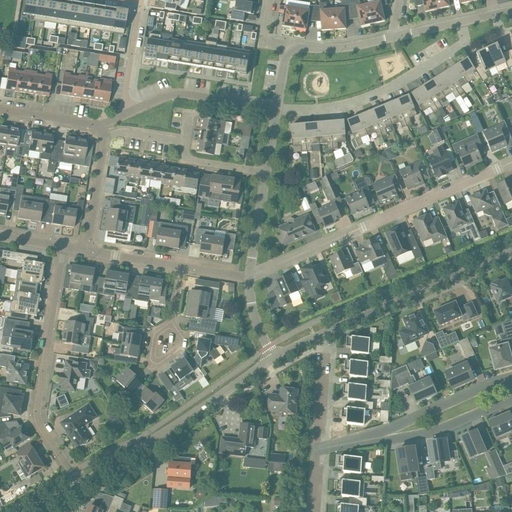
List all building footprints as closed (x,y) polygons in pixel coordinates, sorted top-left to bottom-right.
[(24,0),(23,14),(34,16),(33,20),(33,21),(36,0),(24,0)] [(36,0),(33,21),(45,22),(48,0),(36,0)] [(56,0),(48,0),(45,22),(56,24),(60,0),(56,0)] [(60,0),(56,24),(67,26),(71,2),(60,0)] [(180,7),(182,0),(158,0),(166,3),(165,9),(176,11),(176,10),(177,6),(180,7)] [(338,10),(332,10),(334,30),(346,29),(345,17),(352,16),(349,0),(348,0),(342,1),(338,10)] [(361,27),(373,24),(368,5),(362,6),(357,0),(349,0),(352,16),(359,15),(361,27)] [(368,5),(373,24),(385,21),(381,7),(387,5),(386,1),(385,0),(373,0),(375,3),(368,5)] [(437,9),(434,0),(422,0),(425,12),(437,9)] [(434,0),(437,9),(449,7),(447,0),(434,0)] [(71,2),(67,26),(78,28),(82,4),(71,2)] [(247,4),(236,2),(235,10),(232,9),(232,15),(228,14),(227,19),(244,22),(245,14),(254,15),(255,6),(252,6),(253,5),(247,4)] [(315,6),(315,17),(315,19),(321,19),(322,31),(334,30),(332,10),(327,10),(326,3),(320,3),(320,6),(315,6)] [(82,4),(78,28),(89,29),(93,6),(82,4)] [(93,6),(89,29),(100,31),(104,8),(93,6)] [(315,19),(315,17),(315,6),(310,6),(309,10),(297,9),(294,28),(306,30),(308,18),(315,19)] [(282,26),(294,28),(297,9),(286,7),(282,26)] [(104,8),(100,31),(112,33),(115,9),(104,8)] [(115,9),(112,33),(123,35),(127,11),(115,9)] [(145,38),(143,47),(147,47),(146,51),(145,59),(157,61),(161,36),(152,34),(149,34),(149,39),(145,38)] [(161,36),(157,61),(168,62),(172,39),(172,36),(161,34),(161,36)] [(172,39),(168,62),(179,64),(183,41),(172,39)] [(183,41),(179,64),(190,66),(194,42),(183,41)] [(216,45),(217,43),(206,41),(205,44),(201,68),(212,70),(216,45)] [(194,42),(190,66),(201,68),(205,44),(194,42)] [(227,48),(227,47),(216,45),(212,70),(224,71),(227,48)] [(487,49),(494,65),(495,68),(506,63),(508,68),(511,66),(511,60),(510,54),(503,57),(498,47),(495,45),(487,49)] [(227,48),(224,71),(235,73),(238,50),(227,48)] [(482,66),(475,70),(483,82),(488,79),(491,77),(491,75),(492,76),(498,73),(495,68),(494,65),(487,49),(479,53),(476,54),(478,56),(482,66)] [(238,50),(235,73),(246,75),(250,51),(238,50)] [(115,58),(100,55),(99,60),(115,63),(115,58)] [(468,58),(456,66),(468,83),(475,79),(478,85),(483,82),(475,70),(468,58)] [(468,83),(456,66),(445,73),(460,96),(462,99),(466,96),(461,88),(468,83)] [(5,90),(16,92),(19,72),(15,71),(15,69),(9,68),(7,80),(5,90)] [(16,92),(27,94),(30,72),(24,70),(23,72),(19,72),(16,92)] [(30,72),(27,94),(37,95),(41,75),(36,75),(37,73),(30,72)] [(74,77),(70,76),(70,74),(63,73),(60,95),(71,97),(74,77)] [(460,96),(445,73),(434,80),(445,98),(452,93),(456,99),(460,96)] [(45,76),(41,75),(37,95),(48,97),(52,75),(45,74),(45,76)] [(71,97),(81,99),(85,76),(78,75),(78,77),(74,77),(71,97)] [(81,99),(92,100),(95,80),(91,79),(91,77),(85,76),(81,99)] [(99,81),(95,80),(92,100),(108,103),(111,84),(112,81),(106,80),(100,79),(99,81)] [(445,98),(434,80),(423,87),(438,110),(442,108),(439,102),(445,98)] [(415,92),(411,94),(423,112),(430,107),(433,113),(438,110),(423,87),(415,92)] [(397,101),(407,127),(412,125),(409,119),(417,115),(409,97),(409,96),(405,98),(397,101)] [(466,98),(463,100),(468,108),(471,106),(466,98)] [(493,99),(485,103),(487,107),(495,103),(493,99)] [(397,101),(384,106),(392,126),(400,122),(402,129),(404,133),(409,131),(407,127),(397,101)] [(392,126),(384,106),(372,111),(383,137),(387,135),(385,129),(392,126)] [(372,111),(360,116),(360,117),(368,136),(375,133),(378,139),(383,137),(372,111)] [(360,117),(360,116),(347,121),(358,147),(363,145),(360,139),(368,136),(360,117)] [(200,130),(218,133),(224,134),(226,122),(202,118),(200,130)] [(245,120),(245,121),(247,126),(252,126),(253,119),(245,118),(245,120)] [(344,122),(344,121),(331,122),(333,150),(338,150),(338,143),(346,142),(344,122)] [(331,122),(318,123),(319,145),(327,144),(328,154),(333,154),(332,150),(333,150),(331,122)] [(313,124),(304,125),(307,152),(312,152),(311,145),(319,145),(318,123),(313,124)] [(507,146),(507,145),(504,138),(510,136),(505,123),(504,123),(504,124),(483,133),(491,153),(507,146)] [(0,146),(5,147),(9,127),(0,125),(0,146)] [(296,125),(291,126),(293,147),(301,146),(302,153),(307,152),(304,125),(296,125)] [(16,128),(9,127),(5,147),(4,156),(12,157),(15,155),(17,156),(16,162),(20,162),(21,156),(23,144),(17,143),(20,129),(16,128)] [(420,135),(428,132),(425,127),(418,130),(420,135)] [(445,140),(440,129),(433,132),(438,143),(445,140)] [(200,130),(198,141),(216,144),(222,145),(224,134),(218,133),(210,132),(200,130)] [(29,151),(39,152),(43,133),(32,131),(29,145),(23,144),(21,156),(28,157),(29,151)] [(39,152),(38,159),(49,161),(47,173),(53,174),(55,162),(56,157),(57,149),(51,148),(54,135),(43,133),(39,152)] [(55,162),(72,165),(77,138),(66,137),(63,150),(57,149),(55,162)] [(241,137),(240,148),(240,149),(245,149),(248,150),(250,138),(245,137),(241,137)] [(91,155),(85,154),(87,140),(77,138),(72,165),(89,168),(91,155)] [(485,154),(478,138),(465,144),(467,148),(458,152),(464,167),(470,165),(471,166),(482,161),(480,156),(485,154)] [(216,144),(198,141),(197,153),(214,156),(216,144)] [(392,148),(385,151),(389,160),(392,159),(395,153),(392,148)] [(443,152),(441,149),(434,152),(435,156),(428,159),(432,168),(436,177),(438,177),(438,178),(446,175),(445,173),(452,170),(448,161),(444,152),(443,152)] [(387,160),(384,153),(377,156),(380,163),(387,160)] [(350,154),(335,160),(336,169),(353,162),(353,160),(350,154)] [(116,175),(128,177),(131,159),(119,157),(119,162),(116,175)] [(142,161),(131,159),(128,177),(127,183),(138,184),(139,179),(142,161)] [(151,180),(153,163),(142,161),(139,179),(151,180)] [(426,168),(422,161),(399,171),(408,190),(414,188),(414,189),(421,186),(419,182),(429,178),(426,168)] [(151,180),(149,187),(160,189),(161,184),(161,182),(162,182),(164,167),(165,167),(165,165),(153,163),(151,180)] [(15,175),(18,175),(19,167),(16,167),(10,171),(10,174),(12,174),(15,175)] [(176,169),(165,167),(164,167),(162,182),(161,182),(161,184),(173,186),(176,169)] [(187,173),(187,171),(176,169),(173,186),(172,191),(184,193),(196,195),(199,175),(187,173)] [(212,177),(204,175),(202,175),(200,185),(198,197),(220,201),(221,195),(224,178),(213,176),(212,177)] [(402,190),(395,175),(388,178),(390,181),(374,188),(381,204),(397,196),(396,193),(402,190)] [(339,197),(329,176),(322,179),(332,201),(339,197)] [(231,203),(230,203),(237,204),(240,188),(241,181),(235,180),(224,178),(221,195),(220,201),(231,203)] [(370,192),(364,178),(353,183),(357,194),(346,199),(353,216),(369,208),(363,195),(370,192)] [(511,179),(497,186),(505,205),(511,202),(511,179)] [(119,196),(125,197),(125,192),(127,182),(121,181),(119,196)] [(16,191),(14,204),(13,208),(19,209),(17,219),(28,221),(28,220),(31,203),(32,197),(23,196),(24,187),(16,185),(16,191)] [(0,188),(0,215),(5,217),(8,203),(14,204),(16,191),(9,190),(0,188)] [(293,193),(296,200),(304,196),(301,189),(293,193)] [(487,194),(482,192),(470,197),(476,213),(482,211),(484,215),(490,217),(492,216),(493,219),(492,219),(498,233),(509,228),(499,203),(492,206),(487,194)] [(49,200),(47,214),(53,215),(51,224),(62,226),(65,209),(66,203),(67,196),(50,194),(49,200)] [(28,220),(28,221),(30,221),(30,223),(36,224),(37,222),(39,222),(41,213),(47,214),(49,200),(43,199),(37,198),(32,197),(31,203),(28,220)] [(71,210),(65,209),(62,226),(73,228),(75,218),(81,219),(80,221),(80,222),(84,202),(77,200),(77,206),(72,205),(71,210)] [(315,202),(309,205),(313,213),(317,222),(322,220),(325,228),(335,223),(334,221),(341,219),(334,204),(318,211),(315,202)] [(108,209),(106,220),(126,224),(132,225),(133,218),(134,214),(135,207),(128,207),(128,206),(119,205),(121,206),(120,211),(108,209)] [(452,205),(443,209),(447,217),(445,218),(449,227),(450,228),(451,227),(458,224),(459,226),(462,233),(465,232),(469,230),(474,243),(481,240),(478,233),(474,223),(468,226),(459,205),(453,207),(452,205)] [(429,215),(414,222),(423,242),(432,239),(434,243),(447,238),(439,218),(431,221),(429,215)] [(286,225),(279,228),(283,236),(279,237),(283,246),(315,232),(308,216),(295,221),(293,220),(291,219),(287,221),(286,223),(286,225)] [(106,220),(104,231),(117,233),(116,239),(114,239),(113,239),(128,241),(129,242),(130,235),(131,231),(125,230),(126,224),(106,220)] [(156,246),(167,248),(170,231),(171,225),(154,222),(153,228),(151,238),(152,238),(152,237),(152,235),(158,236),(156,246)] [(170,231),(167,248),(178,249),(180,240),(186,241),(185,243),(185,244),(186,244),(188,227),(171,225),(170,231)] [(409,245),(401,227),(386,234),(396,258),(411,251),(415,260),(422,257),(416,242),(409,245)] [(196,235),(195,245),(195,244),(196,242),(201,243),(200,253),(211,255),(214,232),(204,230),(197,229),(196,235)] [(485,230),(478,233),(481,240),(489,237),(485,230)] [(214,232),(211,255),(222,256),(223,247),(229,248),(229,250),(233,251),(236,235),(226,233),(225,233),(214,232)] [(365,247),(355,251),(360,260),(361,263),(370,259),(371,262),(374,269),(384,265),(386,269),(384,270),(388,281),(398,277),(388,253),(383,256),(379,248),(375,238),(363,244),(365,247)] [(23,271),(43,274),(44,271),(45,271),(46,271),(46,270),(47,269),(47,268),(46,267),(45,266),(45,264),(34,262),(35,256),(37,257),(38,257),(3,251),(2,257),(24,261),(23,271)] [(344,258),(342,253),(329,258),(337,275),(352,268),(356,276),(363,273),(358,263),(353,265),(349,256),(344,258)] [(81,285),(80,291),(86,292),(91,293),(97,294),(99,281),(93,280),(96,267),(85,265),(84,268),(81,285)] [(320,290),(319,287),(328,283),(320,265),(312,269),(311,266),(308,268),(302,270),(306,280),(301,283),(309,302),(320,297),(322,296),(320,290)] [(80,291),(81,285),(84,268),(73,266),(71,276),(66,275),(66,273),(66,272),(63,288),(80,291)] [(99,281),(97,294),(104,295),(114,297),(115,294),(119,271),(108,269),(106,282),(99,281)] [(42,285),(42,282),(45,280),(44,279),(43,277),(43,274),(23,271),(18,270),(17,280),(16,286),(20,287),(30,288),(31,283),(42,285)] [(119,271),(115,294),(126,296),(125,299),(128,299),(131,300),(134,286),(128,285),(130,273),(119,271)] [(291,275),(276,281),(281,293),(275,295),(274,293),(273,294),(272,293),(267,295),(268,304),(271,313),(279,310),(278,307),(280,306),(281,308),(291,303),(291,302),(300,297),(291,275)] [(152,279),(149,300),(160,301),(159,304),(166,306),(168,289),(168,290),(168,292),(162,291),(164,278),(153,276),(152,279)] [(134,286),(131,300),(138,301),(148,303),(149,300),(152,279),(150,279),(150,278),(144,277),(144,278),(141,278),(140,287),(134,286)] [(189,291),(187,304),(197,306),(208,307),(209,300),(217,302),(217,300),(219,290),(220,284),(206,281),(204,294),(193,292),(189,291)] [(511,290),(510,291),(506,281),(500,283),(499,282),(492,285),(493,286),(491,287),(495,295),(494,295),(496,301),(497,301),(498,303),(504,300),(508,309),(511,307),(511,290)] [(39,303),(41,301),(39,298),(40,296),(29,294),(30,288),(20,287),(16,286),(15,292),(13,302),(16,302),(38,306),(39,303)] [(16,302),(13,302),(11,302),(9,313),(5,312),(4,317),(27,320),(28,320),(27,320),(25,320),(26,315),(36,316),(37,314),(40,312),(38,309),(38,306),(16,302)] [(459,310),(456,302),(433,312),(440,327),(461,317),(463,322),(469,320),(470,320),(478,316),(472,303),(464,306),(464,308),(459,310)] [(187,304),(185,317),(188,317),(201,320),(200,331),(209,332),(210,327),(216,328),(217,322),(213,321),(214,316),(215,309),(208,307),(197,306),(187,304)] [(428,334),(419,314),(415,315),(415,314),(407,317),(408,319),(404,320),(408,329),(399,332),(405,345),(414,342),(413,340),(428,334)] [(64,332),(84,336),(89,336),(91,326),(93,326),(94,319),(91,319),(81,317),(80,324),(66,321),(64,332)] [(34,332),(19,330),(20,322),(6,319),(3,332),(9,333),(9,337),(12,338),(11,347),(21,348),(20,351),(30,352),(34,332)] [(154,327),(146,320),(145,328),(150,329),(154,327)] [(511,323),(511,320),(502,324),(504,335),(500,336),(501,342),(500,342),(499,343),(498,345),(498,346),(498,348),(490,350),(495,370),(511,365),(511,363),(506,341),(511,339),(511,323)] [(117,344),(122,345),(139,347),(143,346),(144,337),(131,335),(132,329),(135,329),(135,330),(135,329),(119,326),(118,333),(119,333),(117,344)] [(442,331),(435,335),(441,349),(451,345),(446,334),(444,335),(442,331)] [(84,336),(64,332),(62,343),(77,346),(76,352),(85,354),(88,354),(89,347),(82,346),(84,336)] [(216,336),(215,344),(228,346),(238,348),(239,340),(216,336)] [(346,338),(346,348),(353,348),(352,354),(368,355),(370,355),(371,339),(369,339),(346,338)] [(473,338),(468,340),(471,349),(476,346),(473,338)] [(211,341),(199,339),(197,351),(199,352),(198,354),(193,358),(200,368),(210,361),(208,358),(211,356),(214,361),(221,356),(216,349),(214,350),(210,345),(211,341)] [(474,355),(467,339),(459,342),(466,359),(474,355)] [(433,345),(425,341),(420,355),(421,358),(436,352),(433,345)] [(114,354),(113,361),(119,362),(128,363),(129,364),(129,363),(128,363),(127,363),(128,357),(137,359),(138,356),(139,356),(140,350),(139,350),(139,347),(122,345),(121,350),(115,349),(114,354)] [(15,357),(1,354),(0,358),(0,366),(6,368),(5,370),(7,372),(9,373),(8,381),(25,384),(27,374),(26,373),(25,372),(26,366),(14,364),(15,357)] [(176,364),(171,368),(180,381),(181,382),(174,386),(178,392),(193,381),(191,378),(189,375),(194,372),(192,370),(197,366),(191,358),(186,361),(185,360),(181,361),(178,364),(176,365),(176,364)] [(420,359),(408,365),(410,371),(423,365),(420,359)] [(89,363),(94,370),(97,370),(98,361),(90,360),(89,363)] [(61,374),(60,384),(62,385),(62,390),(71,391),(75,392),(78,377),(84,378),(89,379),(91,371),(85,370),(86,364),(76,363),(66,361),(64,374),(61,374)] [(345,361),(344,371),(351,372),(351,377),(365,378),(366,363),(345,361)] [(473,380),(466,364),(459,368),(458,366),(452,368),(453,370),(445,374),(452,389),(473,380)] [(391,381),(390,388),(390,392),(408,384),(416,403),(436,394),(429,379),(417,385),(413,376),(411,377),(406,365),(391,372),(391,381)] [(136,396),(145,387),(134,378),(136,376),(136,377),(136,376),(128,369),(117,381),(125,389),(126,387),(136,396)] [(184,401),(165,373),(158,378),(178,405),(184,401)] [(378,387),(390,388),(391,381),(378,380),(378,387)] [(343,385),(343,395),(350,395),(349,401),(361,402),(360,410),(363,410),(369,410),(372,410),(373,403),(369,402),(367,402),(368,387),(366,386),(343,385)] [(17,390),(0,387),(0,418),(11,417),(11,415),(20,416),(23,399),(16,398),(17,390)] [(145,387),(136,396),(146,405),(145,406),(153,414),(164,401),(156,394),(155,395),(145,387)] [(297,391),(281,389),(280,396),(269,395),(268,411),(279,411),(279,413),(295,414),(297,391)] [(381,403),(381,410),(389,411),(389,403),(381,403)] [(88,441),(92,438),(86,429),(88,427),(87,424),(97,418),(88,405),(63,422),(61,423),(70,438),(77,448),(81,445),(84,445),(86,444),(87,442),(88,441)] [(342,408),(341,419),(348,419),(348,425),(362,426),(363,410),(360,410),(342,408)] [(389,412),(380,411),(379,423),(388,423),(389,412)] [(116,414),(108,419),(115,429),(123,425),(116,414)] [(511,430),(511,420),(509,414),(490,422),(496,437),(511,430)] [(9,431),(4,423),(0,423),(0,442),(3,446),(9,442),(14,449),(30,438),(22,427),(15,431),(13,428),(9,431)] [(255,437),(258,437),(259,429),(256,429),(256,426),(250,425),(249,423),(245,423),(244,424),(241,424),(239,440),(222,438),(220,453),(245,456),(246,447),(253,448),(255,437)] [(268,429),(259,428),(259,429),(258,437),(258,439),(267,440),(268,429)] [(486,453),(476,431),(461,438),(470,459),(486,453)] [(432,468),(425,469),(427,480),(435,479),(433,471),(440,470),(439,462),(448,461),(445,440),(428,443),(432,468)] [(30,444),(23,448),(21,449),(16,453),(15,453),(21,462),(18,464),(21,470),(17,472),(22,481),(27,478),(37,472),(38,474),(47,468),(42,460),(40,461),(30,444)] [(418,472),(414,448),(396,451),(401,481),(412,480),(411,473),(418,472)] [(270,454),(269,463),(277,464),(277,455),(270,454)] [(486,471),(491,481),(507,476),(506,475),(498,456),(488,460),(492,469),(486,471)] [(339,457),(338,467),(345,468),(345,473),(360,474),(362,474),(363,459),(361,459),(361,458),(339,457)] [(169,464),(168,487),(189,489),(189,484),(189,479),(190,479),(191,459),(176,458),(176,464),(169,464)] [(264,469),(264,459),(243,458),(242,467),(264,469)] [(511,462),(503,466),(506,475),(511,472),(511,462)] [(269,463),(269,472),(282,473),(283,464),(277,464),(269,463)] [(427,480),(425,469),(426,477),(416,478),(418,496),(421,495),(429,494),(427,480)] [(337,481),(336,491),(343,491),(343,497),(349,497),(348,505),(354,506),(360,506),(366,507),(367,499),(358,498),(359,482),(337,481)] [(224,487),(214,482),(212,495),(224,487)] [(458,489),(449,491),(449,498),(459,497),(458,489)] [(155,490),(153,509),(166,510),(167,490),(155,490)] [(90,507),(88,511),(108,511),(114,498),(104,495),(100,498),(92,503),(90,507)] [(115,496),(114,498),(108,511),(123,511),(120,510),(124,500),(115,496)] [(419,496),(406,496),(406,511),(414,511),(414,499),(419,499),(419,496)]
